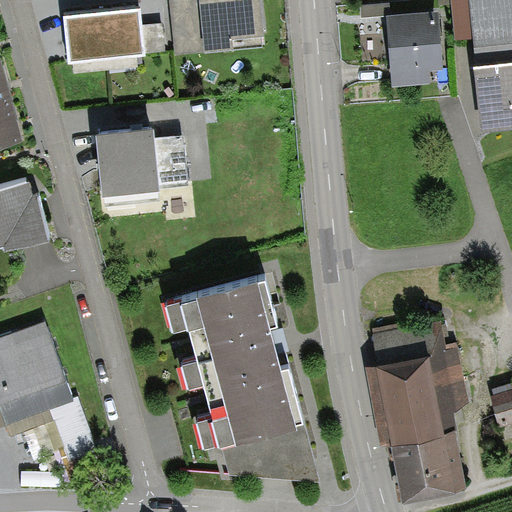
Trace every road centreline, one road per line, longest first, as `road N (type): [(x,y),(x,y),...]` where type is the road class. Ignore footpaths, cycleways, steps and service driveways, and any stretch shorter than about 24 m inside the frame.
road 1 (residential): [(151,505),(12,0)]
road 2 (tertiary): [(383,511),(363,442),(335,266),(313,0)]
road 3 (residential): [(345,511),(151,505)]
road 4 (residential): [(151,505),(0,508)]
